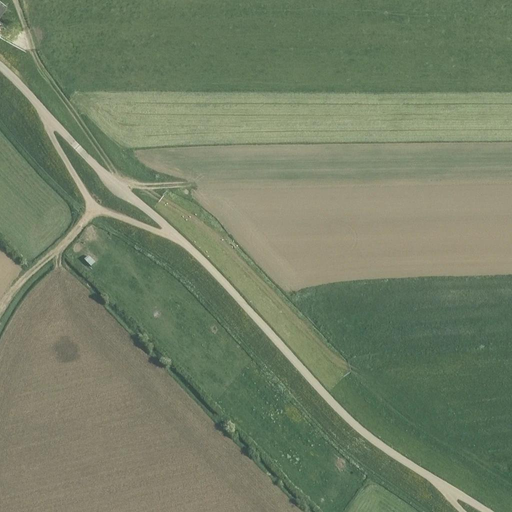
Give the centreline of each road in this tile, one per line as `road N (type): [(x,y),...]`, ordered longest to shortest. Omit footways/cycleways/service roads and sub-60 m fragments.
road 1 (unclassified): [(0,65),(111,182),(213,271),(348,419),(489,511)]
road 2 (track): [(14,0),(43,74),(111,182),(132,183),(192,215),(334,359),(360,372)]
road 3 (track): [(91,207),(70,243),(24,280),(0,314)]
